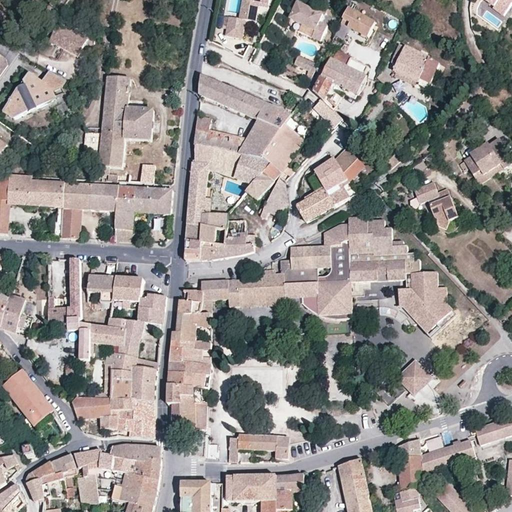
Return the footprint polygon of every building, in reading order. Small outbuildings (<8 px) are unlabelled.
[(249,0),(246,20),(241,19),(231,17),(231,18),(227,35),(235,37),(243,38),(246,24),(247,20),(257,22),(260,6),(261,3),(270,5),(271,0),(249,0)] [(511,0),(485,0),(494,6),(492,8),(503,16),(511,2),(511,0)] [(294,14),(291,22),(315,32),(313,37),(322,41),(328,26),(320,23),(323,16),(297,5),(294,14)] [(351,24),(349,28),(360,33),(371,39),(378,24),(349,10),(345,18),(343,20),(351,24)] [(87,26),(73,19),(72,24),(84,31),(87,26)] [(89,42),(61,26),(52,43),(80,59),(89,42)] [(393,75),(399,73),(419,85),(427,89),(430,86),(441,65),(400,44),(390,63),(396,66),(396,68),(391,69),(392,71),(393,75)] [(334,50),(330,58),(344,66),(348,59),(348,58),(334,50)] [(0,76),(8,65),(7,59),(0,54),(0,76)] [(320,64),(298,55),(293,65),(315,74),(320,64)] [(344,66),(330,58),(313,87),(311,92),(321,100),(322,101),(324,99),(333,105),(335,103),(338,106),(342,100),(348,89),(357,94),(362,85),(366,78),(363,76),(367,68),(348,59),(344,66)] [(50,73),(45,82),(32,75),(22,88),(6,113),(17,121),(50,105),(58,100),(55,93),(64,88),(67,82),(50,73)] [(417,88),(419,85),(399,73),(397,77),(417,88)] [(108,78),(101,169),(124,170),(126,141),(152,142),(153,128),(155,112),(128,110),(131,80),(108,78)] [(242,157),(260,161),(284,126),(291,117),(228,89),(203,78),(201,96),(258,121),(246,142),(208,133),(197,131),(196,147),(242,157)] [(322,101),(321,100),(313,108),(334,128),(342,120),(322,101)] [(199,117),(197,131),(208,133),(212,120),(199,117)] [(269,165),(271,167),(281,176),(282,176),(283,175),(306,141),(290,131),(284,126),(260,161),(269,165)] [(85,150),(102,151),(102,134),(86,133),(85,150)] [(0,160),(10,147),(0,140),(0,160)] [(502,168),(504,173),(511,168),(511,163),(500,143),(491,149),(489,145),(470,157),(472,160),(461,166),(465,173),(469,171),(474,179),(481,175),(484,179),(502,168)] [(196,147),(194,165),(212,167),(211,172),(233,180),(236,181),(242,157),(196,147)] [(338,157),(334,161),(343,174),(345,174),(357,162),(346,150),(344,151),(338,157)] [(383,164),(389,171),(405,157),(399,150),(383,164)] [(242,157),(236,181),(253,187),(263,176),(271,167),(269,165),(260,161),(242,157)] [(343,174),(334,161),(313,175),(325,196),(333,208),(349,199),(343,190),(341,187),(348,183),(343,174)] [(345,174),(343,174),(349,185),(365,170),(357,162),(345,174)] [(423,162),(416,167),(421,174),(427,169),(423,162)] [(132,165),(131,176),(130,182),(130,183),(155,185),(156,166),(132,165)] [(193,175),(190,204),(214,206),(214,202),(208,201),(211,172),(212,167),(194,165),(193,175)] [(272,186),(281,176),(271,167),(263,176),(272,186)] [(479,187),(504,173),(502,168),(484,179),(481,175),(474,179),(479,187)] [(130,182),(131,176),(108,174),(107,182),(119,182),(130,183),(130,182)] [(0,235),(7,236),(12,236),(13,229),(9,229),(11,204),(38,206),(59,208),(60,217),(56,218),(54,239),(62,239),(64,209),(66,184),(34,181),(34,176),(13,175),(13,176),(4,176),(0,179),(0,178),(0,235)] [(305,224),(333,208),(325,196),(313,175),(305,179),(314,196),(309,199),(298,206),(297,211),(305,224)] [(263,176),(253,187),(241,200),(240,200),(243,203),(248,198),(255,204),(272,186),(263,176)] [(265,209),(261,217),(260,221),(264,222),(268,214),(283,222),(284,219),(281,217),(288,206),(285,190),(284,186),(284,181),(281,179),(265,209)] [(64,209),(82,210),(117,212),(119,187),(104,186),(104,181),(100,181),(85,180),(84,185),(66,184),(64,209)] [(436,189),(433,183),(415,191),(422,205),(429,202),(440,197),(439,195),(436,189)] [(119,187),(117,212),(115,242),(133,244),(135,213),(172,217),(174,192),(119,187)] [(461,218),(449,190),(439,195),(440,197),(442,202),(431,207),(440,227),(448,230),(451,222),(461,218)] [(442,202),(440,197),(429,202),(431,207),(442,202)] [(214,206),(190,204),(190,217),(189,226),(202,228),(215,230),(225,231),(226,223),(227,215),(213,216),(214,206)] [(80,241),(82,210),(64,209),(62,239),(80,241)] [(351,218),(351,225),(352,283),(408,282),(408,293),(402,293),(402,308),(420,326),(438,308),(449,307),(449,290),(440,291),(440,275),(422,275),(422,262),(415,262),(415,255),(410,255),(410,248),(406,248),(406,243),(394,244),(394,230),(387,230),(387,221),(370,222),(370,217),(351,218)] [(225,231),(215,230),(213,247),(219,248),(251,247),(251,236),(244,237),(245,221),(226,223),(225,231)] [(352,283),(351,225),(345,225),(345,228),(341,229),(340,227),(326,234),(330,239),(330,243),(332,243),(332,246),(322,247),(293,247),(293,260),(282,260),(282,273),(275,273),(262,273),(262,279),(243,280),(243,303),(286,301),(286,286),(294,286),(294,300),(303,300),(303,307),(307,311),(312,315),(317,318),(324,321),(330,323),(334,323),(341,323),(347,323),(353,321),(352,283)] [(202,228),(189,226),(188,234),(188,241),(187,252),(201,252),(201,244),(202,228)] [(215,230),(202,228),(201,244),(201,252),(201,263),(213,261),(230,259),(245,256),(255,252),(254,247),(257,247),(257,235),(252,236),(251,236),(251,247),(219,248),(213,247),(215,230)] [(201,252),(187,252),(187,262),(201,263),(201,252)] [(72,272),(81,271),(81,261),(72,261),(72,272)] [(81,322),(81,271),(72,272),(73,309),(55,310),(55,298),(49,298),(50,330),(68,329),(68,322),(81,322)] [(93,278),(90,278),(89,292),(88,304),(95,304),(96,304),(104,305),(113,306),(115,290),(116,280),(93,278)] [(116,280),(115,290),(132,292),(133,282),(116,280)] [(243,303),(243,280),(202,281),(202,293),(206,293),(206,298),(204,318),(214,317),(214,304),(232,304),(232,309),(234,309),(243,309),(243,303)] [(142,294),(144,284),(133,282),(132,292),(115,290),(113,306),(112,311),(141,312),(141,310),(142,300),(142,294)] [(286,301),(286,307),(303,307),(303,300),(294,300),(294,286),(286,286),(286,301)] [(206,293),(202,293),(186,292),(186,302),(182,302),(180,324),(178,334),(175,333),(174,344),(193,345),(193,352),(213,354),(213,344),(199,343),(200,328),(213,329),(214,317),(204,318),(206,298),(206,293)] [(2,295),(0,297),(0,299),(10,305),(12,300),(2,295)] [(12,300),(10,305),(6,320),(2,330),(6,332),(17,335),(19,329),(28,331),(31,330),(34,320),(23,317),(28,301),(13,296),(12,300)] [(167,299),(149,297),(149,301),(142,300),(141,310),(165,313),(167,299)] [(10,305),(0,299),(0,328),(2,330),(6,320),(10,305)] [(458,316),(449,307),(438,308),(420,326),(435,341),(438,337),(458,317),(458,316)] [(111,321),(109,328),(127,331),(125,348),(124,356),(140,360),(159,365),(159,356),(139,351),(144,329),(144,325),(155,326),(164,327),(165,313),(141,310),(141,312),(139,325),(111,321)] [(91,344),(91,326),(82,325),(81,322),(68,322),(68,329),(68,334),(81,334),(81,364),(91,364),(91,354),(91,344)] [(109,328),(91,326),(91,344),(125,348),(127,331),(109,328)] [(29,340),(28,348),(36,350),(38,342),(29,340)] [(125,348),(91,344),(91,354),(108,355),(106,394),(97,394),(97,400),(132,403),(133,399),(134,371),(139,370),(140,360),(124,356),(125,348)] [(174,344),(172,365),(212,369),(213,354),(193,352),(193,345),(174,344)] [(159,365),(140,360),(139,370),(134,371),(133,399),(132,403),(156,404),(156,384),(158,374),(159,365)] [(420,363),(402,382),(412,392),(416,396),(435,378),(430,373),(420,363)] [(212,369),(172,365),(171,375),(211,378),(212,369)] [(34,428),(56,413),(33,383),(24,371),(3,388),(34,428)] [(75,374),(67,374),(67,386),(75,386),(75,374)] [(196,389),(202,390),(209,391),(211,378),(171,375),(170,386),(196,389)] [(399,381),(380,391),(387,404),(406,393),(399,381)] [(196,406),(196,389),(170,386),(169,405),(174,406),(182,406),(196,406)] [(132,403),(97,400),(78,399),(73,403),(75,410),(79,421),(107,421),(106,432),(131,433),(130,438),(156,440),(156,404),(132,403)] [(182,431),(182,406),(174,406),(174,409),(173,431),(180,432),(182,431)] [(203,406),(196,406),(182,406),(182,431),(206,432),(208,406),(203,406)] [(59,418),(56,413),(34,428),(38,433),(59,418)] [(491,439),(492,444),(507,439),(506,434),(509,433),(511,432),(511,418),(477,430),(481,442),(486,440),(491,439)] [(18,446),(20,450),(26,448),(31,447),(23,429),(14,432),(15,436),(18,446)] [(239,452),(253,452),(278,453),(278,460),(289,460),(290,444),(290,439),(280,438),(267,438),(241,436),(240,441),(239,452)] [(429,451),(444,449),(442,438),(427,440),(429,451)] [(238,463),(239,452),(240,441),(232,440),(230,463),(238,463)] [(400,457),(423,456),(422,440),(399,448),(400,457)] [(433,468),(435,473),(448,468),(453,466),(452,462),(466,458),(468,462),(478,458),(476,454),(472,440),(448,448),(423,456),(423,471),(429,469),(433,468)] [(89,476),(95,475),(101,475),(101,474),(101,471),(138,479),(142,464),(133,462),(136,450),(136,448),(127,447),(112,449),(111,457),(108,456),(104,455),(103,455),(102,455),(103,451),(86,454),(88,470),(89,476)] [(36,448),(26,450),(28,459),(37,457),(36,448)] [(133,462),(142,464),(161,461),(162,450),(159,450),(136,448),(136,450),(133,462)] [(252,463),(253,452),(239,452),(238,463),(252,463)] [(88,470),(86,454),(76,455),(77,459),(81,470),(88,470)] [(18,464),(15,456),(4,458),(7,463),(9,470),(19,465),(18,464)] [(56,477),(65,475),(79,471),(73,456),(56,463),(53,465),(56,477)] [(424,476),(423,471),(423,456),(400,457),(402,490),(418,489),(425,488),(424,476)] [(453,466),(468,462),(466,458),(452,462),(453,466)] [(340,467),(349,511),(374,511),(363,460),(352,464),(340,467)] [(136,487),(158,492),(160,483),(161,461),(142,464),(138,479),(136,487)] [(43,477),(45,486),(49,485),(52,493),(62,490),(60,481),(65,480),(65,475),(56,477),(53,465),(42,470),(30,477),(28,479),(28,482),(29,485),(43,477)] [(130,504),(154,509),(158,492),(136,487),(138,479),(101,471),(101,474),(118,478),(113,500),(130,504)] [(98,504),(95,475),(89,476),(89,478),(80,480),(81,497),(81,502),(98,504)] [(279,478),(279,511),(291,511),(292,511),(294,511),(294,494),(306,493),(305,476),(292,478),(279,478)] [(48,498),(45,486),(43,477),(29,485),(38,503),(42,501),(44,500),(46,499),(48,498)] [(279,511),(279,478),(241,479),(228,478),(228,485),(228,497),(237,496),(237,505),(263,505),(263,511),(279,511)] [(219,511),(219,502),(216,502),(217,499),(212,498),(213,485),(184,484),(183,511),(219,511)] [(453,495),(455,492),(448,485),(436,496),(450,511),(470,511),(472,510),(465,503),(463,506),(460,503),(455,497),(453,495)] [(0,498),(0,507),(7,511),(24,511),(30,504),(29,501),(28,501),(18,486),(8,493),(0,498)] [(418,511),(422,511),(418,489),(402,490),(403,493),(401,494),(402,501),(394,503),(395,511),(418,511)] [(67,499),(75,498),(74,490),(66,490),(67,499)] [(465,503),(455,492),(453,495),(455,497),(460,503),(463,506),(465,503)]
